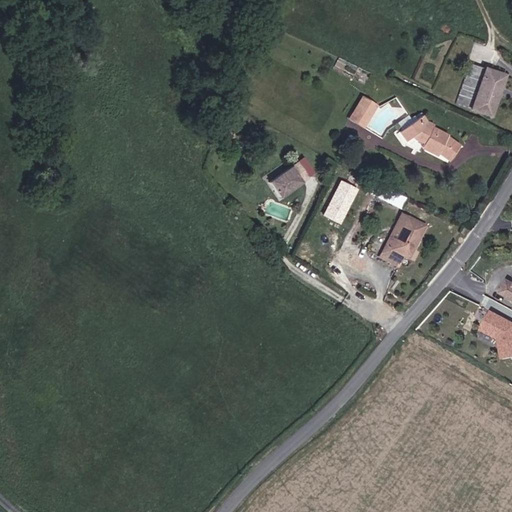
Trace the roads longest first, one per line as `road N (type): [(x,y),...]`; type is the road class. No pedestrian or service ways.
road 1 (unclassified): [(511,181),(394,340),(226,511)]
road 2 (unknown): [(267,245),(288,268),(401,331)]
